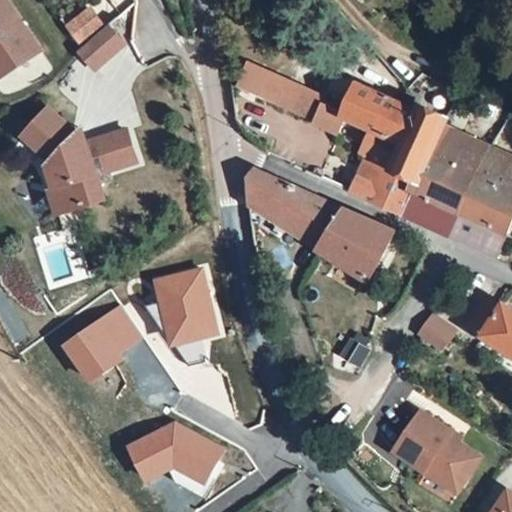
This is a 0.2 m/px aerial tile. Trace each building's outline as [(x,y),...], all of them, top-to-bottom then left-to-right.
[(11,0),(0,0),(0,46),(19,73),(48,53),(11,0)] [(92,3),(70,23),(88,45),(109,26),(92,3)] [(132,48),(115,30),(88,52),(106,72),(132,48)] [(0,46),(0,74),(5,82),(19,73),(0,46)] [(281,111),(294,82),(277,76),(266,105),(281,111)] [(351,115),(327,105),(330,98),(294,82),(281,111),(318,127),(338,136),(344,138),(352,121),(375,132),(376,130),(390,137),(405,105),(364,85),(351,115)] [(375,132),(364,154),(371,158),(425,182),(450,126),(453,119),(427,107),(425,114),(405,105),(390,137),(376,130),(375,132)] [(58,110),(34,139),(62,163),(66,171),(61,174),(67,190),(77,186),(86,210),(118,197),(112,183),(102,158),(112,155),(117,170),(118,169),(146,158),(134,127),(96,143),(87,146),(81,141),(87,135),(58,110)] [(455,240),(498,147),(450,126),(425,182),(407,219),(455,240)] [(502,260),(511,237),(511,153),(498,147),(455,240),(502,260)] [(112,155),(102,158),(112,183),(122,178),(118,169),(117,170),(112,155)] [(353,194),(407,219),(425,182),(371,158),(353,194)] [(374,281),(401,231),(344,204),(289,178),(283,176),(277,174),(272,172),(266,172),(260,174),(259,176),(257,182),(258,191),(257,201),(257,207),(374,281)] [(77,186),(67,190),(77,214),(86,210),(77,186)] [(511,352),(511,304),(508,301),(505,306),(491,297),(475,325),(489,333),(486,338),(511,352)] [(461,336),(438,320),(429,336),(451,351),(461,336)] [(460,432),(429,412),(404,452),(467,491),(488,457),(466,443),(457,437),(460,432)] [(469,438),(460,432),(457,437),(466,443),(469,438)] [(511,511),(511,498),(503,511),(511,511)]
